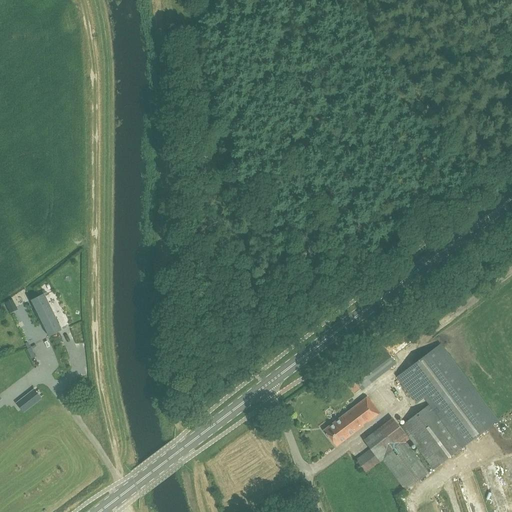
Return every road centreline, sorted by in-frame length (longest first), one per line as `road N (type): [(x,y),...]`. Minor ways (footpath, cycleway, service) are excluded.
road 1 (primary): [(265,386),(511,198)]
road 2 (primary): [(123,494),(265,386)]
